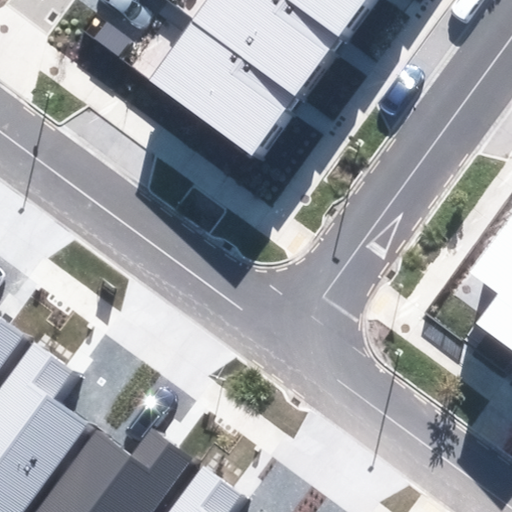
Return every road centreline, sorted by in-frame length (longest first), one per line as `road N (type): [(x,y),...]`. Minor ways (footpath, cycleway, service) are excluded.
road 1 (residential): [(511,29),(282,338)]
road 2 (residential): [(282,338),(0,140)]
road 3 (residential): [(511,507),(282,338)]
